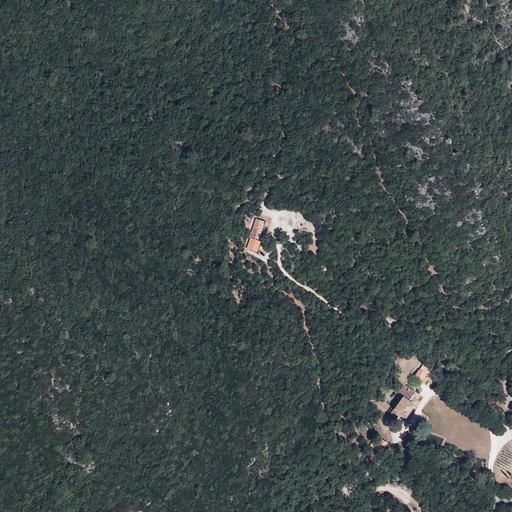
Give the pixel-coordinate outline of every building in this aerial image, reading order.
[(263,220),(255,218),(247,248),(257,251),(260,241),(257,241),(263,221),(263,220)] [(399,396),(384,417),(384,418),(392,424),(399,413),(403,416),(414,402),(408,398),(413,391),(404,385),(398,394),(399,396)] [(412,395),(420,400),(425,393),(417,388),(412,395)] [(356,437),(362,441),(367,434),(360,431),(356,437)] [(382,439),(379,443),(383,448),(387,444),(382,439)] [(371,457),(377,450),(373,446),(367,453),(371,457)] [(359,462),(368,469),(373,463),(361,452),(357,457),(361,460),(359,462)]
